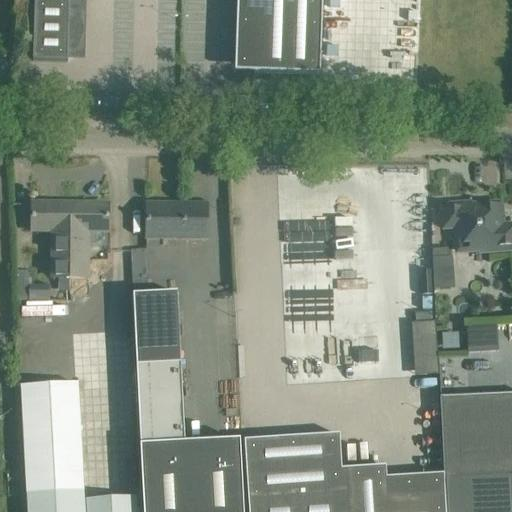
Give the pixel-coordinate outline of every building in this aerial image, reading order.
[(34,0),(33,61),(68,62),(70,3),(80,3),(80,0),(34,0)] [(256,0),(254,74),(320,77),(322,0),(256,0)] [(32,224),(32,232),(52,232),(51,277),(69,277),(70,205),(32,204),(32,224)] [(70,205),(69,277),(88,277),(88,248),(106,248),(106,231),(108,232),(108,225),(108,205),(70,205)] [(168,205),(147,206),(147,238),(207,237),(207,205),(181,205),(181,208),(168,208),(168,205)] [(471,206),(442,208),(444,230),(460,229),(461,239),(464,239),(470,244),(470,247),(485,246),(485,251),(511,249),(511,227),(501,228),(500,209),(472,211),(471,206)] [(448,249),(431,250),(433,290),(450,289),(448,258),(448,249)] [(27,272),(15,272),(15,301),(28,301),(27,272)] [(82,284),(70,284),(70,323),(82,323),(82,284)] [(230,323),(228,292),(214,293),(215,323),(230,323)] [(184,445),(181,366),(177,294),(133,297),(136,369),(139,447),(184,445)] [(336,330),(369,330),(369,312),(336,312),(336,330)] [(407,321),(407,330),(434,330),(434,322),(407,321)] [(498,350),(498,330),(465,331),(465,351),(498,350)] [(84,511),(78,384),(20,387),(26,496),(26,511),(84,511)] [(444,480),(435,481),(436,496),(444,496),(445,511),(511,511),(511,394),(440,398),(444,480)] [(338,436),(244,442),(248,511),(445,511),(444,496),(436,496),(386,499),(384,467),(340,470),(338,436)] [(243,511),(239,442),(184,445),(139,447),(142,511),(243,511)] [(137,511),(136,497),(86,500),(86,511),(137,511)]
